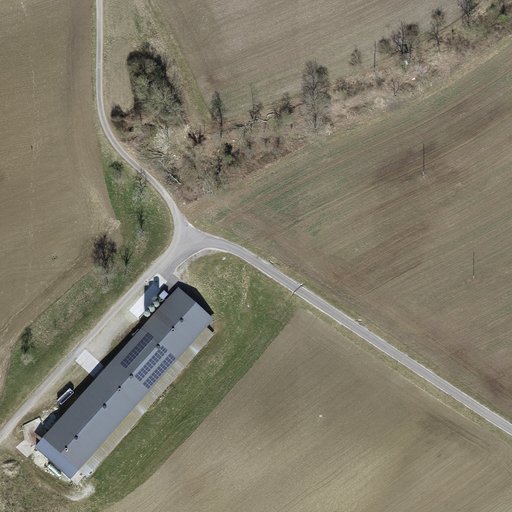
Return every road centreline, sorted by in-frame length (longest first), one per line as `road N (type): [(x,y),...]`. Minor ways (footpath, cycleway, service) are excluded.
road 1 (track): [(0,456),(68,361),(192,237),(163,194),(127,162),(105,117),(96,0)]
road 2 (track): [(192,237),(511,431)]
